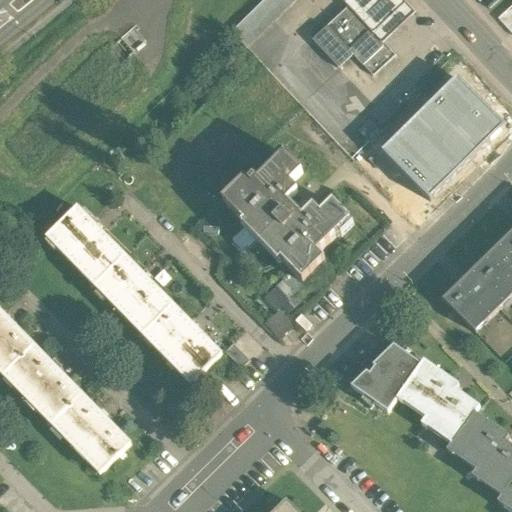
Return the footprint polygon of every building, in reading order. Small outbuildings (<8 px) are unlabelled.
[(265,0),(231,34),(246,50),(296,0),(265,0)] [(342,0),(349,8),(384,45),(415,15),(400,0),(342,0)] [(375,36),(349,8),(327,28),(353,56),(375,36)] [(511,8),(499,20),(511,35),(511,8)] [(353,56),(327,28),(312,42),(338,70),(353,56)] [(375,36),(353,56),(373,78),(395,57),(384,45),(375,36)] [(382,154),(431,204),(506,130),(457,81),(382,154)] [(256,155),(207,106),(156,156),(179,178),(198,159),(224,186),(232,178),(240,186),(245,181),(249,185),(255,179),(243,167),(256,155)] [(258,182),(252,188),(249,185),(245,181),(240,186),(223,203),(303,284),(325,262),(318,255),(351,222),(333,204),(321,216),(314,208),(307,215),(292,200),(299,193),(291,186),(304,174),(285,155),(258,182)] [(255,179),(249,185),(252,188),(258,182),(255,179)] [(222,356),(78,210),(47,240),(191,386),(222,356)] [(511,233),(443,301),(475,334),(511,297),(511,233)] [(277,287),(266,296),(286,318),(296,308),(277,287)] [(284,339),(296,325),(279,310),(267,323),(284,339)] [(130,446),(0,313),(0,375),(99,476),(130,446)] [(250,364),(233,346),(225,354),(243,372),(250,364)] [(394,348),(373,368),(375,370),(370,377),(366,374),(351,389),(388,415),(397,402),(421,367),(394,348)] [(479,409),(454,392),(458,387),(424,363),(421,367),(397,402),(425,421),(421,427),(451,448),(474,415),(479,409)] [(509,439),(474,415),(451,448),(447,453),(476,473),(472,478),(502,499),(511,484),(511,448),(506,443),(509,439)] [(511,511),(511,484),(502,499),(498,505),(507,511),(511,511)] [(297,511),(287,502),(276,511),(297,511)]
